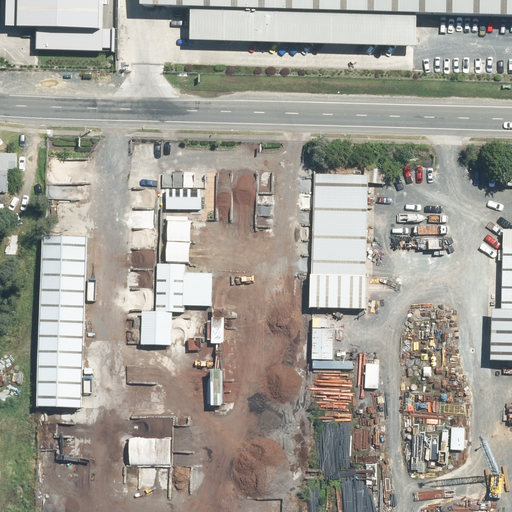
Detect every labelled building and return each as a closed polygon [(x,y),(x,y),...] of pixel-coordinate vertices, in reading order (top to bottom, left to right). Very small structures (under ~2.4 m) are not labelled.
[(6,0),(6,36),(31,37),(31,56),(105,58),(105,0),(6,0)] [(511,0),(140,0),(140,14),(192,16),(191,61),(414,68),(415,26),(511,28),(511,0)] [(207,175),(165,173),(164,188),(170,188),(168,210),(205,212),(207,175)] [(374,308),(377,175),(319,174),(316,306),(374,308)] [(194,217),(169,216),(168,262),(193,263),(194,217)] [(511,230),(503,230),(503,313),(490,313),(490,362),(511,362),(511,230)] [(33,256),(33,235),(5,234),(4,255),(33,256)] [(446,239),(434,239),(433,251),(445,251),(446,239)] [(79,242),(38,242),(37,413),(78,413),(79,242)] [(183,266),(156,266),(156,317),(182,317),(183,266)] [(214,275),(184,275),(184,310),(214,310),(214,275)] [(330,315),(315,315),(314,328),(317,328),(338,329),(343,329),(344,322),(330,322),(330,315)] [(169,318),(140,318),(140,348),(169,348),(169,318)] [(230,318),(216,318),(214,346),(228,346),(230,318)] [(431,318),(420,318),(419,343),(431,343),(431,318)] [(338,329),(317,328),(315,360),(337,361),(338,329)] [(464,357),(447,356),(447,365),(463,366),(464,357)] [(228,407),(230,371),(211,370),(209,406),(228,407)] [(364,392),(356,392),(355,414),(364,415),(364,392)] [(414,403),(435,404),(435,396),(415,395),(414,403)] [(435,404),(414,403),(414,413),(435,413),(435,404)] [(469,428),(455,427),(454,450),(468,450),(469,428)] [(172,440),(125,440),(125,468),(172,469),(172,440)]
